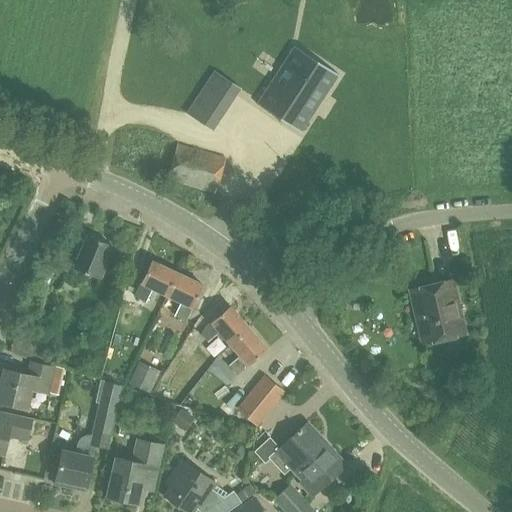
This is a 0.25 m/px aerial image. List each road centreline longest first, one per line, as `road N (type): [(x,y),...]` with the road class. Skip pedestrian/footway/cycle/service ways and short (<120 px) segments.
road 1 (tertiary): [(483,511),(390,429),(286,303)]
road 2 (tertiary): [(286,303),(196,230),(60,167)]
road 3 (unclassified): [(360,247),(392,225),(511,210)]
road 4 (residential): [(0,293),(60,167)]
